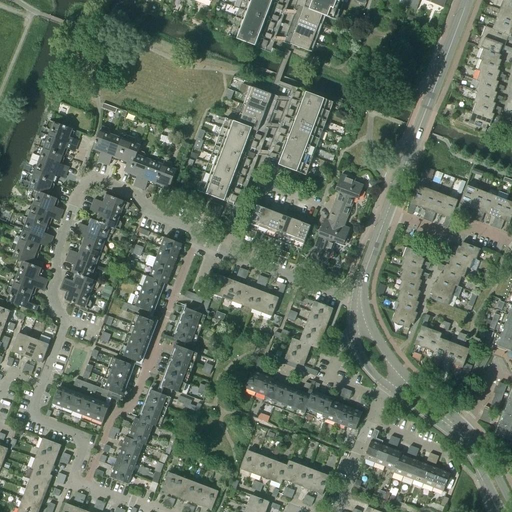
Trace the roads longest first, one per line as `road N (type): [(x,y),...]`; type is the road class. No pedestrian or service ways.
road 1 (residential): [(83,487),(111,416),(131,406),(194,233)]
road 2 (residential): [(64,318),(52,296),(58,248),(85,177),(194,233)]
road 3 (tertiary): [(386,215),(468,0)]
road 4 (tertiary): [(386,387),(462,446),(502,511)]
road 5 (residential): [(227,254),(359,301)]
road 6 (residential): [(68,481),(84,439),(29,416),(40,387)]
road 7 (residential): [(511,244),(475,229),(454,240),(386,215)]
